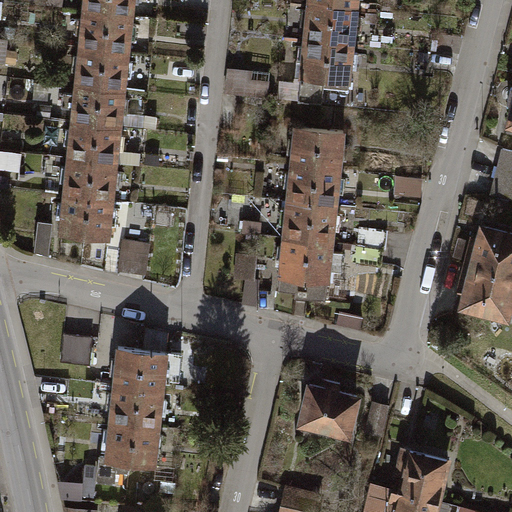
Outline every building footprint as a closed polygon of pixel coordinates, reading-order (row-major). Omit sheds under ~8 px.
[(113,0),(86,0),(66,200),(92,203),(113,0)] [(113,0),(92,203),(119,205),(139,0),(113,0)] [(334,5),(306,2),(303,42),(330,44),(334,5)] [(330,44),(358,47),(362,7),(334,5),(330,44)] [(326,84),(330,44),(303,42),(299,82),(326,84)] [(330,44),(326,84),(354,87),(358,47),(330,44)] [(230,69),(230,93),(273,94),(273,70),(230,69)] [(295,126),(292,165),(318,168),(322,129),(295,126)] [(318,168),(345,170),(348,131),(322,129),(318,168)] [(511,199),(511,146),(506,145),(494,196),(511,199)] [(0,168),(24,172),(26,154),(0,150),(0,168)] [(292,165),(288,201),(315,203),(318,168),(292,165)] [(341,206),(345,170),(318,168),(315,203),(341,206)] [(92,203),(66,200),(62,237),(89,240),(92,203)] [(288,201),(285,238),(311,241),(315,203),(288,201)] [(119,205),(92,203),(89,240),(115,243),(119,205)] [(139,217),(158,218),(158,204),(139,203),(139,217)] [(338,243),(341,206),(315,203),(311,241),(338,243)] [(253,204),(253,229),(284,230),(284,204),(253,204)] [(41,251),(54,252),(55,222),(42,221),(41,251)] [(511,229),(482,221),(470,267),(511,278),(511,229)] [(151,274),(155,241),(127,238),(123,271),(151,274)] [(311,241),(285,238),(281,278),(283,278),(282,290),(297,292),(297,297),(306,298),(307,281),(311,241)] [(334,283),(338,243),(311,241),(307,281),(306,298),(330,300),(331,283),(334,283)] [(511,314),(511,278),(470,267),(457,313),(509,326),(511,314)] [(99,331),(69,329),(67,357),(97,359),(99,331)] [(110,481),(112,466),(165,470),(173,351),(161,350),(124,348),(113,347),(109,400),(106,443),(105,455),(89,454),(88,464),(77,463),(74,496),(90,497),(91,480),(110,481)] [(362,392),(306,383),(299,427),(355,436),(362,392)] [(373,431),(387,433),(391,404),(377,402),(373,431)] [(390,511),(440,511),(450,458),(402,449),(390,511)] [(319,511),(323,494),(286,486),(280,511),(319,511)]
